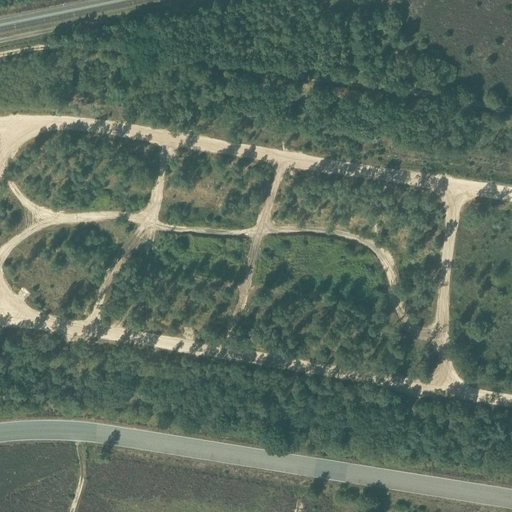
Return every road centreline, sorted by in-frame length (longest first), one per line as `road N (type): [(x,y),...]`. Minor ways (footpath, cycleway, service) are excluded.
road 1 (track): [(511,399),(0,314)]
road 2 (track): [(0,124),(64,121),(511,196)]
road 3 (track): [(511,100),(108,50),(0,56)]
road 4 (unknown): [(458,189),(435,328),(447,387)]
road 5 (unknown): [(259,233),(225,350)]
